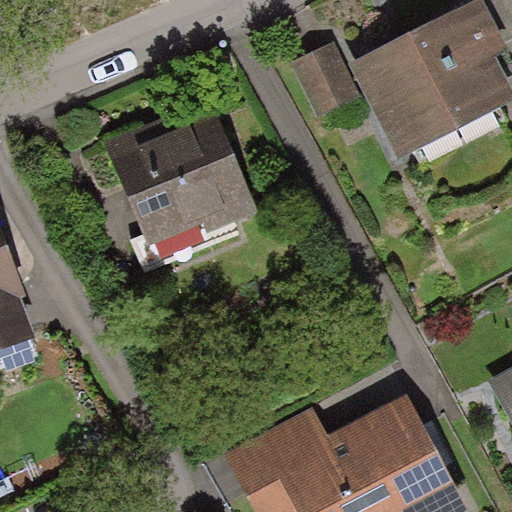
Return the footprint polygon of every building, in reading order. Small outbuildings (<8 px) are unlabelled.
[(482,14),(367,75),(405,145),(503,93),(485,60),(502,51),(482,14)] [(326,53),(291,75),(320,121),(355,99),(326,53)] [(140,137),(111,148),(147,236),(204,214),(209,227),(253,210),(217,118),(144,147),(140,137)] [(0,228),(0,348),(30,337),(12,288),(21,285),(0,228)] [(318,461),(290,474),(309,511),(448,511),(452,510),(404,414),(318,461)] [(301,425),(242,456),(269,511),(309,511),(290,474),(318,461),(301,425)]
